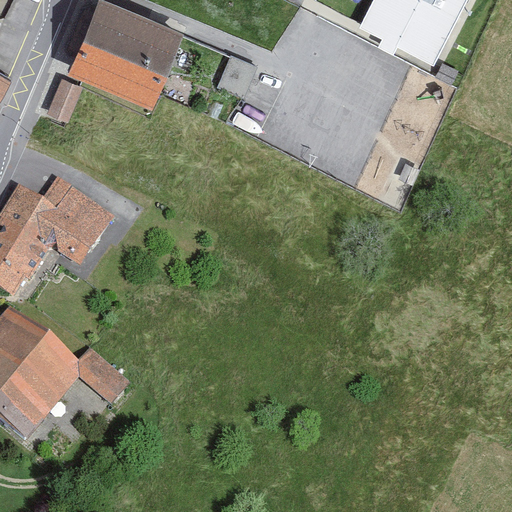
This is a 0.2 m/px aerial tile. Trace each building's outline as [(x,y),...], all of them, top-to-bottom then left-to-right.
[(101,0),(100,0),(71,75),(149,105),(178,29),(138,14),(101,0)] [(466,0),(372,0),(360,25),(435,63),(466,0)] [(220,84),(247,94),(258,64),(232,54),(220,84)] [(49,111),(70,119),(84,83),(62,75),(49,111)] [(16,192),(0,219),(0,296),(24,311),(53,261),(84,279),(121,216),(57,179),(41,206),(16,192)] [(6,314),(0,321),(0,424),(34,452),(83,392),(116,419),(138,392),(88,351),(74,369),(6,314)]
